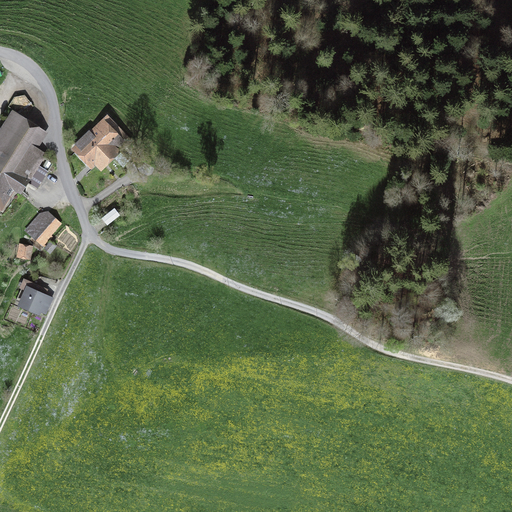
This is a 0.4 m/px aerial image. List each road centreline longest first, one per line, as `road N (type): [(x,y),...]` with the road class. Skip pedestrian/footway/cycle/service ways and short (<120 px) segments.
road 1 (track): [(511,381),(389,351),(301,306),(87,236)]
road 2 (track): [(87,236),(61,162),(49,92),(34,69),(0,51)]
road 3 (track): [(0,429),(87,236)]
